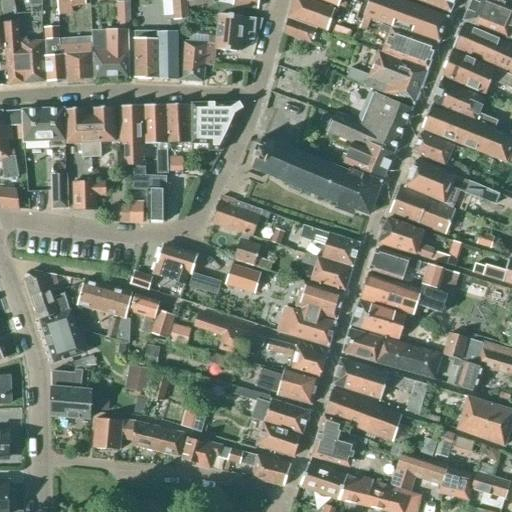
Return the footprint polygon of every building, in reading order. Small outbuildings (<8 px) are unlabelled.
[(73,13),(72,7),(86,5),(85,0),(57,0),(58,15),(73,13)] [(188,19),(187,2),(186,0),(172,0),(174,20),(188,19)] [(258,0),(220,0),(221,4),(220,13),(243,17),(244,7),(257,9),(258,0)] [(335,10),(316,3),(308,0),(293,0),(288,18),(309,24),(327,31),(335,10)] [(370,18),(437,44),(447,18),(399,0),(369,0),(363,16),(370,18)] [(454,0),(416,0),(449,12),(454,0)] [(511,4),(499,0),(472,0),(463,21),(511,40),(511,4)] [(129,19),(129,2),(124,2),(118,2),(118,19),(129,19)] [(243,18),(243,17),(220,13),(215,49),(239,52),(241,38),(253,40),(255,19),(243,18)] [(363,16),(358,29),(365,31),(370,18),(363,16)] [(311,44),(317,28),(288,18),(285,34),(311,44)] [(159,79),(176,80),(176,41),(183,41),(186,19),(174,20),(174,19),(170,19),(170,33),(159,33),(159,32),(134,32),(135,79),(159,79)] [(3,23),(9,85),(46,82),(45,42),(31,42),(30,41),(27,41),(27,38),(19,38),(18,21),(3,23)] [(379,31),(389,36),(382,54),(426,71),(437,45),(381,25),(379,31)] [(452,49),(511,74),(511,45),(461,25),(452,49)] [(61,39),(60,27),(45,28),(45,40),(61,39)] [(327,37),(344,43),(348,33),(331,27),(327,37)] [(94,79),(129,78),(127,30),(106,31),(107,37),(93,37),(94,79)] [(59,40),(60,55),(65,55),(66,81),(94,79),(91,37),(59,40)] [(65,55),(60,55),(59,40),(45,41),(47,58),(45,58),(46,82),(66,81),(65,55)] [(205,66),(213,66),(215,45),(183,42),(179,80),(203,82),(205,66)] [(491,81),(511,89),(511,76),(452,50),(442,76),(485,95),(491,81)] [(379,91),(413,104),(426,71),(382,54),(378,52),(370,76),(351,68),(347,78),(373,88),(376,81),(382,83),(379,91)] [(440,80),(432,104),(474,121),(484,98),(440,80)] [(327,133),(352,143),(370,150),(373,144),(394,153),(411,109),(389,100),(389,99),(374,93),(360,126),(335,116),(327,133)] [(230,135),(241,108),(242,108),(239,103),(192,104),(192,144),(209,144),(209,150),(222,151),(230,135)] [(189,104),(166,105),(167,144),(191,143),(189,104)] [(93,109),(93,115),(89,115),(91,158),(101,157),(101,142),(116,142),(114,108),(115,108),(115,107),(107,107),(103,105),(100,107),(92,108),(92,109),(93,109)] [(158,170),(168,170),(167,144),(166,105),(142,106),(143,145),(160,144),(160,151),(157,151),(158,170)] [(421,129),(506,163),(511,146),(511,137),(431,105),(421,129)] [(125,152),(126,165),(133,165),(133,185),(145,185),(144,164),(143,145),(142,106),(119,106),(121,146),(131,145),(131,152),(125,152)] [(81,143),(82,158),(91,158),(89,115),(86,115),(86,109),(87,109),(87,108),(79,108),(75,107),(72,109),(64,109),(65,144),(81,143)] [(22,110),(22,125),(23,142),(50,142),(50,147),(65,146),(65,144),(64,109),(22,110)] [(15,157),(10,158),(4,126),(22,125),(22,110),(1,112),(0,111),(0,159),(1,160),(4,179),(18,177),(15,157)] [(323,113),(320,121),(329,125),(332,116),(331,116),(323,113)] [(412,153),(451,169),(452,166),(446,164),(453,146),(420,133),(412,153)] [(350,208),(369,215),(381,182),(349,169),(348,171),(263,137),(259,146),(258,146),(253,157),(254,158),(251,167),(337,203),(335,208),(348,213),(350,208)] [(343,163),(382,179),(394,153),(373,144),(370,150),(352,143),(343,163)] [(461,197),(463,192),(496,206),(500,194),(416,160),(405,187),(439,201),(444,203),(452,207),(457,195),(461,197)] [(170,172),(183,172),(183,163),(170,163),(170,172)] [(52,176),(53,209),(67,209),(66,175),(52,176)] [(147,190),(147,220),(166,221),(166,191),(165,176),(146,176),(145,190),(147,190)] [(105,183),(95,183),(95,182),(73,183),(74,211),(96,210),(95,192),(106,192),(105,183)] [(417,224),(427,200),(428,199),(416,194),(399,187),(389,213),(417,224)] [(0,205),(1,208),(19,210),(15,190),(0,188),(0,205)] [(46,215),(46,195),(28,196),(28,215),(46,215)] [(242,233),(252,237),(258,222),(267,226),(271,214),(262,211),(221,197),(210,222),(242,233)] [(427,200),(417,224),(445,235),(454,211),(427,200)] [(129,224),(144,224),(144,202),(131,202),(131,206),(115,205),(113,222),(129,224)] [(419,244),(424,232),(387,219),(378,244),(431,260),(434,250),(419,244)] [(322,257),(352,267),(359,244),(303,226),(300,238),(314,242),(316,236),(327,240),(322,257)] [(270,241),(269,242),(279,246),(279,245),(280,242),(284,232),(277,230),(274,229),(270,241)] [(479,233),(476,244),(496,250),(499,240),(493,238),(494,237),(488,235),(479,233)] [(234,260),(254,266),(261,246),(240,240),(234,260)] [(188,273),(191,274),(197,256),(163,246),(157,263),(153,274),(184,284),(188,273)] [(411,270),(418,272),(420,262),(376,249),(369,271),(401,281),(406,267),(412,269),(411,270)] [(344,293),(352,268),(305,254),(302,263),(315,267),(310,283),(344,293)] [(260,259),(258,267),(268,270),(269,271),(272,262),(260,259)] [(511,259),(509,259),(505,273),(485,268),(483,275),(502,281),(511,284),(511,259)] [(428,265),(422,285),(438,290),(444,270),(428,265)] [(225,284),(254,293),(260,274),(231,266),(225,284)] [(441,313),(454,272),(444,270),(438,290),(437,292),(421,286),(419,290),(368,273),(359,299),(412,316),(416,305),(441,313)] [(30,271),(24,277),(32,298),(59,289),(58,286),(55,275),(30,271)] [(191,279),(188,287),(203,291),(207,277),(192,273),(191,279)] [(147,289),(151,280),(135,275),(132,285),(147,289)] [(84,280),(77,305),(112,315),(107,337),(130,344),(131,320),(125,319),(132,294),(84,280)] [(295,311),(285,308),(277,332),(328,347),(335,323),(334,323),(335,319),(336,319),(344,294),(303,282),(296,306),(295,311)] [(59,313),(53,296),(61,294),(59,289),(32,298),(39,319),(59,313)] [(139,332),(149,335),(159,302),(136,295),(131,311),(144,316),(139,332)] [(376,333),(385,335),(399,340),(406,316),(359,301),(350,325),(376,333)] [(177,309),(175,316),(186,320),(188,312),(177,309)] [(39,321),(53,363),(84,353),(70,311),(39,321)] [(152,333),(167,338),(174,316),(159,311),(152,333)] [(198,315),(194,326),(225,336),(228,325),(198,315)] [(173,325),(169,341),(186,345),(190,329),(189,329),(173,325)] [(246,343),(249,333),(228,325),(225,336),(220,349),(243,356),(246,343)] [(375,363),(376,360),(378,354),(382,339),(384,339),(385,335),(376,333),(375,336),(348,329),(340,354),(375,364),(375,363)] [(261,347),(264,338),(249,333),(246,343),(261,347)] [(442,355),(455,359),(459,361),(466,339),(448,334),(442,355)] [(434,379),(441,355),(384,339),(382,339),(378,354),(376,360),(375,363),(434,379)] [(459,361),(455,359),(453,365),(452,365),(446,383),(458,387),(475,392),(483,367),(511,376),(511,351),(483,343),(483,344),(466,339),(467,339),(466,339),(459,361)] [(269,340),(266,350),(292,357),(288,369),(319,378),(326,354),(287,345),(269,340)] [(145,346),(144,365),(156,366),(158,347),(145,346)] [(93,356),(73,362),(76,369),(76,370),(80,371),(82,370),(96,366),(93,356)] [(419,417),(428,385),(415,382),(388,374),(340,359),(333,385),(380,400),(384,384),(411,393),(406,413),(419,417)] [(151,370),(129,366),(125,389),(147,394),(151,370)] [(262,368),(256,386),(278,392),(277,394),(289,398),(289,399),(310,404),(311,404),(319,378),(288,369),(285,368),(283,375),(262,368)] [(76,370),(75,370),(74,374),(52,372),(52,388),(51,388),(51,416),(90,419),(92,392),(81,391),(83,371),(80,371),(76,370)] [(151,398),(162,401),(168,378),(157,375),(151,398)] [(0,404),(11,404),(9,376),(0,376),(0,404)] [(193,377),(180,427),(191,430),(193,422),(198,404),(204,380),(203,380),(193,377)] [(234,387),(232,394),(240,396),(242,388),(234,386),(234,387)] [(401,416),(332,389),(324,415),(345,423),(368,431),(368,432),(393,442),(401,416)] [(500,393),(498,399),(506,402),(507,402),(509,396),(508,395),(507,395),(500,393)] [(457,430),(504,446),(511,421),(511,410),(467,397),(457,430)] [(95,399),(95,410),(96,410),(108,411),(109,400),(96,399),(95,399)] [(136,399),(134,413),(144,414),(146,400),(136,399)] [(257,400),(251,418),(264,423),(301,435),(308,413),(271,400),(270,404),(257,400)] [(198,404),(193,422),(203,424),(208,406),(198,404)] [(342,432),(345,423),(324,415),(311,456),(336,463),(350,467),(353,454),(362,456),(366,440),(342,432)] [(120,439),(132,440),(133,422),(95,418),(93,448),(119,451),(120,439)] [(184,434),(135,422),(131,445),(178,457),(184,434)] [(264,423),(257,445),(294,457),(301,435),(264,423)] [(0,457),(9,457),(10,432),(0,431),(0,457)] [(469,440),(457,437),(456,436),(453,444),(454,444),(456,444),(471,449),(473,442),(469,440)] [(213,455),(219,456),(221,447),(188,438),(182,460),(198,464),(197,466),(209,469),(213,455)] [(425,438),(419,453),(431,457),(432,455),(436,442),(434,441),(425,438)] [(399,445),(392,449),(390,455),(400,459),(402,452),(404,447),(399,445)] [(219,456),(219,457),(228,460),(231,449),(228,449),(221,447),(219,456)] [(240,463),(243,453),(231,449),(228,460),(240,463)] [(489,449),(487,454),(490,459),(490,460),(495,462),(499,452),(498,452),(496,451),(489,449)] [(471,490),(471,489),(476,473),(475,472),(474,476),(448,469),(448,467),(447,467),(446,468),(402,452),(400,459),(390,486),(409,492),(414,476),(441,485),(439,493),(468,500),(472,490),(471,490)] [(291,465),(257,456),(243,453),(240,463),(254,467),(251,479),(284,487),(291,465)] [(338,500),(347,476),(308,463),(299,487),(338,500)] [(509,483),(510,482),(476,473),(471,489),(483,493),(480,504),(501,509),(504,499),(505,500),(510,483),(509,483)] [(339,500),(390,511),(416,511),(420,496),(373,482),(373,481),(362,477),(361,481),(348,476),(339,500)] [(0,511),(11,511),(11,503),(9,503),(9,482),(0,482),(0,511)]
